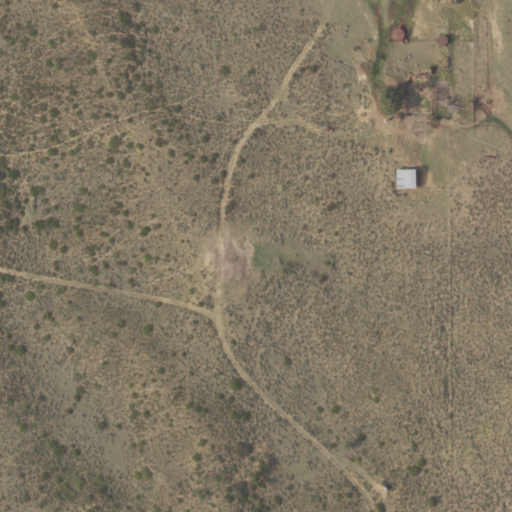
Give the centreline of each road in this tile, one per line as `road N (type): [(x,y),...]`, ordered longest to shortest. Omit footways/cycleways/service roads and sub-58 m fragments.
road 1 (residential): [(288,0),(189,96),(147,180),(158,332),(309,452),(363,511)]
road 2 (residential): [(391,0),(481,59),(511,104)]
road 3 (residential): [(155,290),(0,264)]
